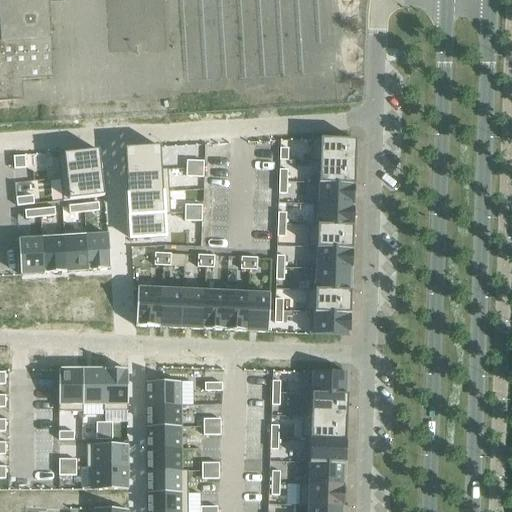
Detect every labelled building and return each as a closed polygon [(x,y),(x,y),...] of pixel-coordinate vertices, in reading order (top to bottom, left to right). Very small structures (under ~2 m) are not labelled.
[(0,0),(0,102),(17,102),(16,81),(21,81),(52,79),(47,0),(0,0)] [(310,140),(309,163),(319,164),(319,163),(355,164),(355,141),(310,140)] [(124,150),(126,173),(167,171),(167,170),(161,171),(159,148),(124,150)] [(279,149),(279,162),(287,162),(287,149),(279,149)] [(57,156),(60,179),(101,174),(98,151),(64,155),(57,156)] [(25,169),(24,157),(13,158),(14,170),(25,169)] [(186,162),(186,170),(203,170),(203,162),(186,162)] [(319,164),(318,184),(354,185),(355,164),(319,163),(319,164)] [(185,178),(202,179),(203,170),(186,170),(185,178)] [(126,173),(127,195),(129,195),(168,193),(167,171),(126,173)] [(278,183),(286,183),(287,171),(279,171),(278,183)] [(62,202),(103,197),(101,174),(60,179),(62,202)] [(286,196),(286,183),(278,183),(278,195),(286,196)] [(318,205),(318,206),(353,207),(354,185),(318,184),(318,205)] [(127,195),(128,217),(170,215),(168,193),(129,195),(127,195)] [(16,207),(33,205),(32,197),(15,199),(16,207)] [(97,204),(83,205),(84,214),(98,212),(97,204)] [(68,207),(69,215),(84,214),(83,205),(68,207)] [(312,226),(312,227),(353,229),(353,207),(318,206),(318,205),(313,205),(312,226)] [(184,206),(184,214),(201,214),(201,206),(184,206)] [(54,209),(39,210),(40,218),(54,217),(54,209)] [(24,212),(25,220),(40,218),(39,210),(24,212)] [(277,213),(277,226),(285,226),(285,214),(277,213)] [(201,222),(201,214),(184,214),(184,222),(201,222)] [(170,215),(128,217),(130,240),(165,238),(164,216),(170,215)] [(285,226),(277,226),(276,238),(284,239),(285,226)] [(307,226),(306,250),(316,250),(316,249),(352,250),(353,229),(312,227),(312,226),(307,226)] [(85,231),(63,232),(65,274),(87,272),(85,231)] [(85,231),(87,272),(110,271),(108,236),(86,237),(85,231)] [(62,238),(41,240),(43,275),(65,274),(63,232),(62,233),(62,238)] [(18,241),(20,276),(43,275),(41,240),(18,241)] [(315,270),(351,272),(352,250),(316,249),(316,250),(315,270)] [(154,254),(153,266),(161,267),(162,255),(154,254)] [(162,255),(161,267),(170,267),(170,255),(162,255)] [(197,256),(196,268),(205,269),(205,256),(197,256)] [(205,256),(205,269),(213,269),(213,257),(205,256)] [(276,257),(275,269),(283,269),(284,257),(276,257)] [(240,258),(240,270),(248,271),(248,259),(240,258)] [(248,259),(248,271),(256,271),(256,259),(248,259)] [(283,269),(275,269),(275,281),(283,282),(283,269)] [(310,291),(310,292),(350,293),(351,272),(315,270),(311,269),(310,291)] [(137,291),(135,327),(159,329),(160,291),(137,289),(137,291)] [(160,291),(159,329),(180,330),(182,292),(160,291)] [(305,291),(304,314),(309,314),(309,313),(350,315),(350,293),(310,292),(310,291),(305,291)] [(182,292),(180,330),(202,331),(204,293),(182,292)] [(204,293),(202,331),(223,332),(225,294),(204,293)] [(225,294),(223,332),(245,333),(247,295),(225,294)] [(247,295),(245,333),(267,334),(269,296),(247,295)] [(274,300),(274,312),(282,312),(282,300),(274,300)] [(282,312),(274,312),(273,324),(282,324),(282,312)] [(309,314),(308,336),(349,337),(350,315),(309,313),(309,314)] [(58,371),(58,412),(81,412),(81,371),(58,371)] [(103,371),(81,371),(81,412),(82,412),(82,406),(103,406),(103,412),(103,371)] [(127,371),(103,371),(103,412),(127,412),(127,371)] [(307,373),(306,396),(347,397),(348,374),(307,373)] [(271,394),(279,394),(280,382),(271,382),(271,394)] [(145,383),(145,407),(180,407),(180,383),(161,383),(145,383)] [(204,393),(221,392),(221,384),(204,384),(204,393)] [(279,407),(279,394),(271,394),(271,407),(279,407)] [(301,417),(301,418),(346,420),(347,397),(306,396),(306,418),(301,417)] [(145,407),(145,429),(180,429),(180,407),(145,407)] [(301,418),(300,440),(305,440),(345,441),(346,420),(301,418)] [(202,420),(202,428),(220,428),(219,420),(202,420)] [(96,441),(103,441),(103,424),(95,424),(96,441)] [(111,441),(112,424),(103,424),(103,441),(111,441)] [(270,439),(278,439),(278,427),(270,426),(270,439)] [(202,437),(220,436),(220,428),(202,428),(202,437)] [(145,429),(145,451),(180,451),(180,429),(145,429)] [(75,433),(60,433),(60,441),(75,441),(75,433)] [(277,451),(278,439),(270,439),(269,451),(277,451)] [(305,440),(304,464),(345,466),(345,441),(305,440)] [(86,446),(86,468),(127,468),(127,446),(104,446),(86,446)] [(145,451),(145,473),(187,473),(187,472),(181,472),(180,451),(145,451)] [(58,461),(58,469),(75,469),(75,461),(58,461)] [(201,464),(201,472),(218,472),(218,464),(201,464)] [(304,464),(303,486),(344,487),(345,466),(304,464)] [(92,469),(92,491),(127,491),(127,468),(86,468),(86,469),(92,469)] [(58,477),(75,477),(75,469),(58,469),(58,477)] [(201,480),(218,480),(218,472),(201,472),(201,480)] [(271,485),(279,485),(279,473),(271,472),(271,485)] [(145,473),(146,495),(187,495),(187,473),(145,473)] [(278,497),(279,485),(271,485),(270,497),(278,497)] [(299,486),(298,507),(343,509),(344,487),(303,486),(299,486)] [(146,495),(145,511),(186,511),(187,495),(146,495)]
